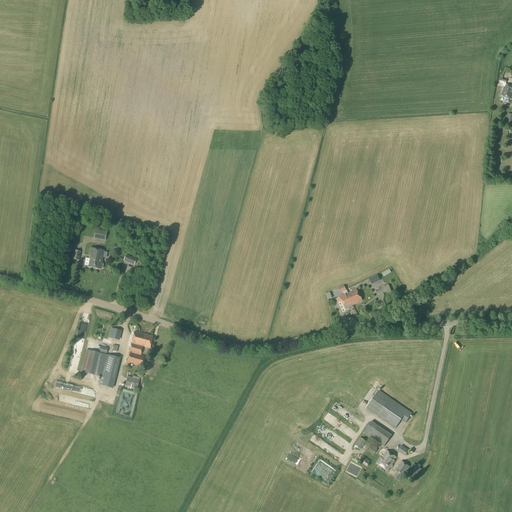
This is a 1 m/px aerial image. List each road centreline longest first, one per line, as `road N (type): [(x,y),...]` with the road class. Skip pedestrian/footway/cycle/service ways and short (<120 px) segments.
road 1 (tertiary): [(511,323),(367,326),(238,348),(0,279)]
road 2 (unknown): [(399,426),(400,441),(424,441),(449,324)]
